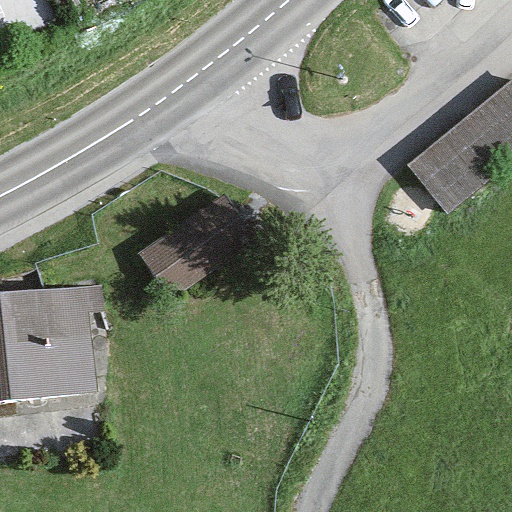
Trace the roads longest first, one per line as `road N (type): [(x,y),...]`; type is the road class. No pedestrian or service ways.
road 1 (track): [(202,77),(351,241),(375,316),(373,378),(318,511)]
road 2 (primary): [(292,0),(202,77),(0,199)]
